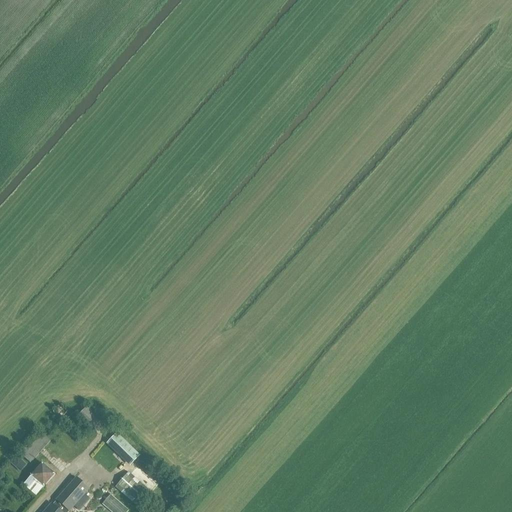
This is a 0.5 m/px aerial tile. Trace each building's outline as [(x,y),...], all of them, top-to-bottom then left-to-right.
[(53,412),(83,437),(89,429),(60,404),(53,412)] [(106,422),(88,406),(79,417),(96,433),(106,422)] [(30,463),(50,441),(40,432),(20,453),(30,463)] [(108,442),(131,465),(140,456),(117,433),(108,442)] [(10,464),(20,473),(27,465),(17,456),(10,464)] [(139,460),(135,464),(150,477),(154,473),(139,460)] [(43,463),(23,485),(36,496),(55,474),(43,463)] [(152,493),(128,473),(116,487),(139,508),(152,493)] [(56,501),(69,511),(89,489),(77,478),(56,501)] [(110,495),(102,505),(110,511),(127,511),(128,511),(110,495)] [(68,511),(69,511),(56,501),(53,505),(52,504),(44,511),(68,511)]
